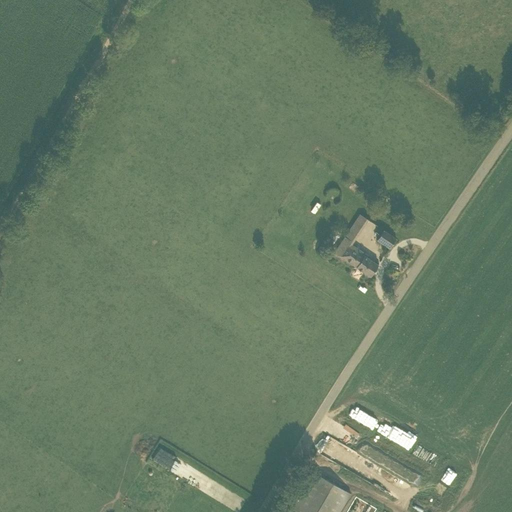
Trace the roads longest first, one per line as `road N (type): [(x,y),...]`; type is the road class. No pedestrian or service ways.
road 1 (unclassified): [(262,511),(372,331),(511,129)]
road 2 (track): [(0,232),(130,0)]
